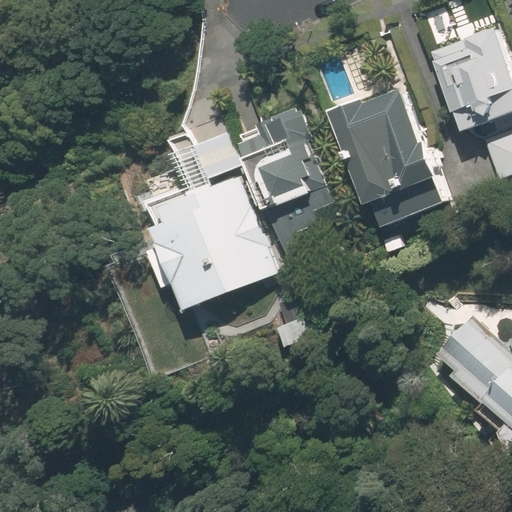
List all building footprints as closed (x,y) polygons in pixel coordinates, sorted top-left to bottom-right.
[(511,51),(504,28),(439,52),(469,132),(511,116),(511,51)] [(339,112),(377,207),(382,204),(390,224),(450,200),(443,181),(449,178),(414,89),(376,104),(373,98),(339,112)] [(247,144),(290,260),(321,248),(312,225),(347,212),(309,110),(271,124),(274,133),(247,144)] [(213,180),(249,167),(237,133),(200,147),(213,180)] [(189,311),(285,275),(248,176),(163,208),(169,224),(158,228),(189,311)] [(306,319),(282,326),(288,346),(312,338),(306,319)] [(511,342),(504,346),(474,319),(442,354),(511,416),(511,428),(507,430),(511,442),(511,342)]
